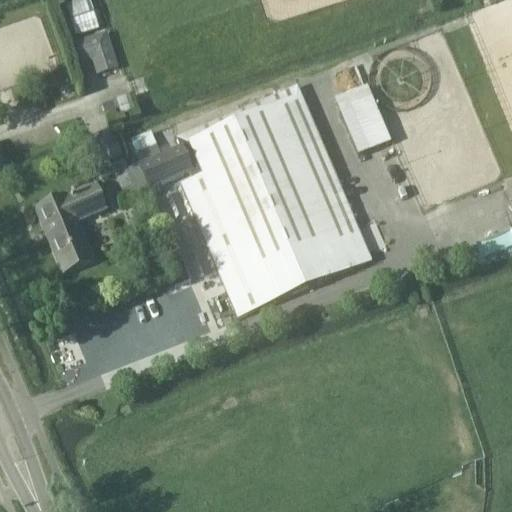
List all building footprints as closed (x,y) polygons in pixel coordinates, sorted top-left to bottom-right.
[(86,0),(65,7),(74,38),(97,31),(87,0),(86,0)] [(87,41),(99,77),(118,70),(106,34),(87,41)] [(238,322),(371,265),(297,90),(177,141),(181,150),(138,169),(148,193),(189,175),(193,184),(181,188),(238,322)] [(334,104),(358,160),(391,146),(367,90),(334,104)] [(487,120),(498,116),(490,96),(480,99),(487,120)] [(99,163),(123,157),(118,135),(94,141),(99,163)] [(35,212),(55,259),(63,278),(94,265),(86,246),(77,225),(106,213),(95,189),(67,201),(66,199),(35,212)]
